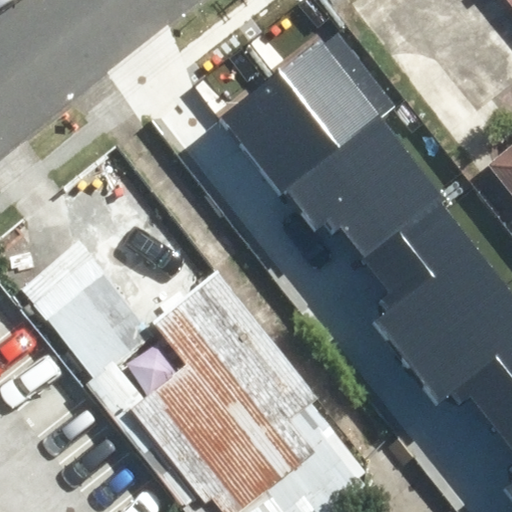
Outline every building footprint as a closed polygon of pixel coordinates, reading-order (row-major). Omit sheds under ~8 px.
[(336,26),(214,123),(314,248),(328,237),(384,307),(361,326),(430,413),(456,393),(511,462),(511,480),(499,491),(511,506),(511,293),(378,126),(401,108),(336,26)] [(511,146),(494,159),(511,183),(511,146)] [(109,274),(48,318),(95,383),(157,340),(109,274)] [(322,392),(220,274),(161,324),(198,367),(143,405),(216,508),(308,443),(291,419),(322,392)] [(148,511),(154,472),(44,459),(37,511),(148,511)]
